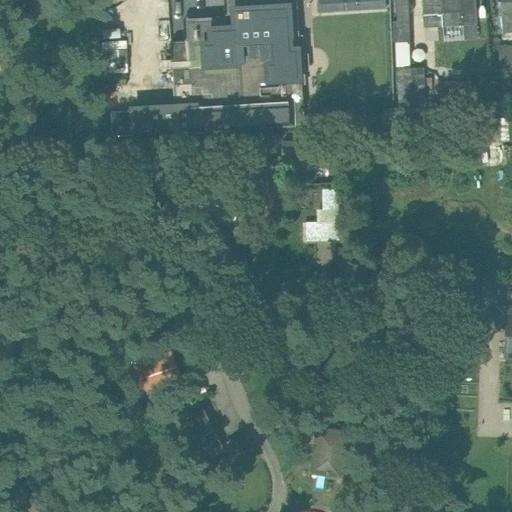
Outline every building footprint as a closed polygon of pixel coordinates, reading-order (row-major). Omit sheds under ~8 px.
[(155,110),(136,111),(137,136),(179,134),(179,131),(300,124),(298,81),(302,81),(299,38),(296,39),(294,11),(285,11),(284,0),(234,0),(236,25),(226,25),(226,20),(207,21),(208,26),(198,27),(198,22),(187,23),(191,98),(176,99),(177,117),(155,118),(155,110)] [(407,0),(395,0),(397,21),(392,21),(393,42),(398,42),(399,68),(398,68),(401,117),(426,115),(423,66),(411,67),(407,0)] [(474,0),(422,0),(424,27),(476,24),(474,0)] [(511,0),(499,0),(499,1),(502,24),(502,33),(511,32),(511,0)] [(511,68),(511,49),(511,45),(499,46),(493,47),(495,70),(511,68)] [(511,71),(497,73),(501,109),(511,108),(511,71)] [(230,225),(241,204),(209,187),(198,209),(230,225)] [(302,220),(302,239),(339,240),(340,188),(323,188),(323,209),(318,209),(318,220),(302,220)] [(511,312),(505,313),(503,358),(511,358),(511,312)] [(180,380),(170,351),(133,365),(144,394),(180,380)] [(202,408),(189,416),(209,456),(223,449),(202,408)] [(348,430),(314,426),(308,473),(342,477),(348,430)]
